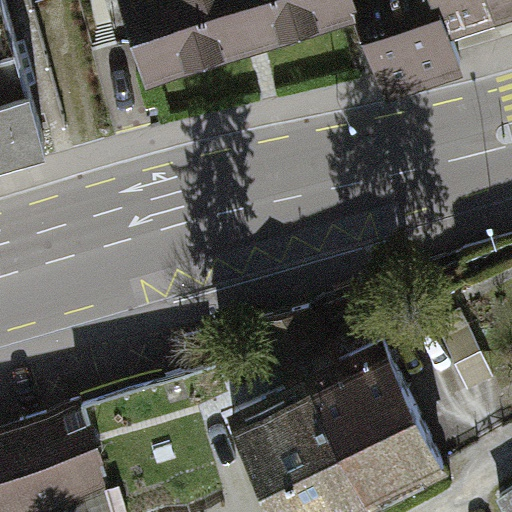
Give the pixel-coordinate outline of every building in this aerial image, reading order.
[(0,0),(0,149),(42,138),(4,0),(0,0)] [(132,0),(151,60),(343,0),(132,0)] [(362,0),(387,78),(455,57),(443,17),(437,0),(362,0)] [(437,0),(443,17),(495,0),(437,0)] [(306,372),(367,496),(443,459),(382,335),(306,372)] [(187,368),(83,399),(108,483),(116,511),(138,511),(222,487),(187,368)] [(333,511),(367,496),(306,372),(230,409),(281,511),(333,511)] [(83,399),(0,423),(0,511),(6,511),(108,483),(83,399)] [(511,511),(511,482),(499,488),(510,511),(511,511)]
